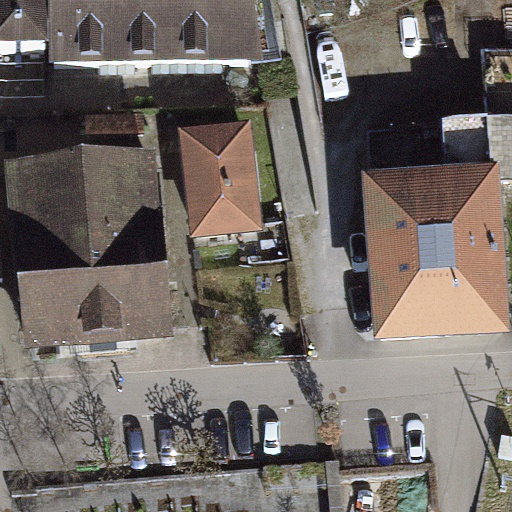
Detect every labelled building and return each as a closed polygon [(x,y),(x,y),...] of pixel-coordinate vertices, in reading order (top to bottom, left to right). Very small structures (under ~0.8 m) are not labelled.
[(0,0),(0,72),(52,71),(53,90),(267,82),(256,0),(0,0)] [(372,189),(363,190),(374,336),(511,325),(511,316),(503,195),(511,193),(511,53),(483,57),(488,129),(369,138),(372,189)] [(144,117),(60,121),(61,143),(145,140),(144,117)] [(253,137),(182,144),(193,249),(264,242),(253,137)] [(154,170),(6,187),(26,364),(174,347),(154,170)]
